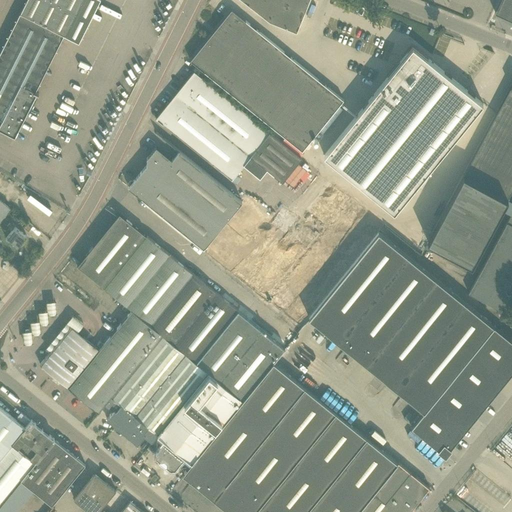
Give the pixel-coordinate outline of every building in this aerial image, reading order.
[(0,128),(15,136),(29,107),(37,93),(38,94),(38,93),(39,93),(35,91),(64,34),(79,41),(99,0),(26,0),(21,11),(0,52),(0,128)] [(243,0),(270,21),(297,32),(309,0),(243,0)] [(511,0),(499,0),(495,11),(511,18),(511,0)] [(232,9),(190,60),(303,150),(344,99),(232,9)] [(413,43),(323,154),(235,264),(305,321),(309,318),(379,231),(396,213),(486,101),(413,43)] [(302,157),(194,70),(194,71),(195,71),(157,118),(156,117),(156,118),(232,180),(244,164),(260,177),(267,168),(282,181),(294,166),(302,157)] [(511,83),(511,87),(428,241),(472,264),(501,209),(507,198),(511,189),(511,83)] [(147,163),(140,172),(134,179),(130,180),(131,184),(128,187),(131,189),(203,247),(241,200),(179,150),(172,159),(156,146),(147,158),(147,163)] [(0,218),(10,207),(0,198),(0,218)] [(511,295),(511,210),(510,214),(511,214),(468,293),(503,312),(511,295)] [(77,265),(132,309),(150,324),(192,271),(119,212),(77,265)] [(23,226),(28,230),(33,225),(28,221),(23,226)] [(17,247),(27,235),(15,226),(6,238),(17,247)] [(309,318),(338,341),(408,255),(379,231),(309,318)] [(408,255),(338,341),(366,365),(436,278),(408,255)] [(209,371),(243,399),(273,362),(285,347),(192,271),(150,324),(162,333),(185,352),(209,371)] [(436,278),(366,365),(395,388),(465,302),(436,278)] [(22,331),(23,344),(33,343),(32,334),(41,333),(40,325),(49,324),(48,314),(57,314),(56,301),(46,302),(47,311),(38,311),(39,320),(30,321),(31,330),(22,331)] [(432,402),(452,376),(473,351),(494,326),(465,302),(395,388),(424,411),(432,402)] [(99,349),(68,386),(99,411),(105,403),(162,333),(150,324),(132,309),(99,349)] [(89,340),(71,326),(40,363),(58,378),(68,386),(99,349),(89,340)] [(511,372),(511,340),(494,326),(473,351),(507,379),(511,372)] [(162,333),(105,403),(113,410),(106,418),(122,430),(185,352),(162,333)] [(507,379),(473,351),(452,376),(486,404),(507,379)] [(152,442),(158,434),(209,371),(185,352),(122,430),(126,433),(126,435),(128,436),(129,436),(138,443),(144,435),(152,442)] [(273,362),(243,399),(198,454),(206,461),(190,480),(214,499),(225,485),(304,387),(273,362)] [(209,371),(158,434),(165,440),(156,452),(156,456),(160,460),(161,460),(161,462),(165,464),(166,464),(171,468),(175,468),(184,456),(191,461),(197,454),(198,454),(243,399),(209,371)] [(465,429),(486,404),(452,376),(432,402),(465,429)] [(304,387),(225,485),(246,501),(325,404),(304,387)] [(432,402),(424,411),(411,427),(445,454),(465,429),(432,402)] [(325,404),(246,501),(259,511),(271,511),(345,420),(325,404)] [(0,457),(25,426),(0,405),(0,457)] [(0,504),(21,479),(54,438),(55,438),(50,434),(35,423),(36,423),(31,419),(30,420),(21,412),(17,417),(26,425),(25,426),(0,457),(0,504)] [(345,420),(271,511),(305,511),(366,437),(345,420)] [(408,511),(429,487),(399,462),(398,463),(366,437),(305,511),(408,511)] [(54,438),(21,479),(53,504),(85,463),(54,438)] [(74,498),(90,511),(97,511),(116,489),(95,472),(74,498)] [(144,511),(135,505),(130,500),(120,511),(144,511)]
